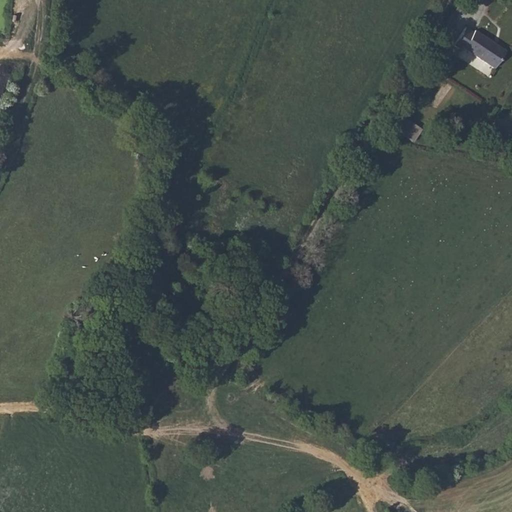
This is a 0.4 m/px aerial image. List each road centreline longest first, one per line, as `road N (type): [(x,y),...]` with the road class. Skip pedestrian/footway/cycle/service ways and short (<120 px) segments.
road 1 (track): [(0,406),(142,430),(194,406),(330,201),(447,0)]
road 2 (track): [(194,406),(205,419),(352,466),(377,511)]
road 3 (track): [(0,158),(38,62),(43,0)]
